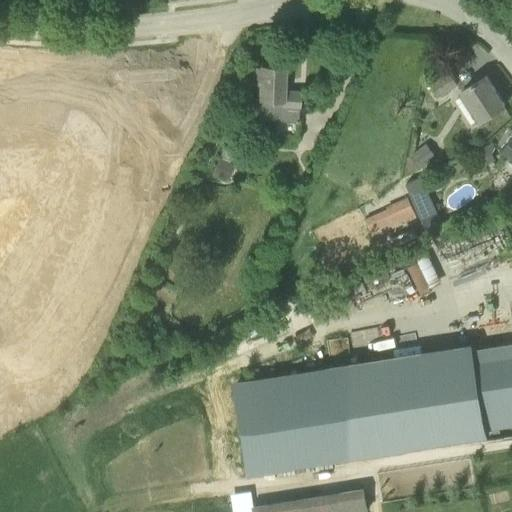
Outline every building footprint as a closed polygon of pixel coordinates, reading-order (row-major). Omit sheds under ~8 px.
[(298,121),(299,107),(299,91),(284,91),(285,68),(260,66),(258,119),(298,121)] [(437,98),(457,84),(450,73),(429,86),(437,98)] [(481,121),(505,105),(487,76),(462,92),(481,121)] [(511,137),(501,152),(510,159),(509,160),(511,162),(511,137)] [(226,182),(233,166),(227,163),(234,148),(224,143),(210,175),(220,180),(226,182)] [(411,156),(420,168),(434,156),(425,145),(411,156)] [(444,227),(431,200),(416,207),(428,234),(444,227)] [(412,263),(421,287),(440,280),(431,256),(412,263)] [(511,344),(471,351),(484,431),(484,427),(511,422),(511,344)] [(484,431),(471,351),(234,388),(247,474),(485,438),(484,427),(484,431)] [(366,508),(369,508),(369,505),(365,506),(363,489),(252,506),(253,511),(362,511),(366,511),(366,508)]
